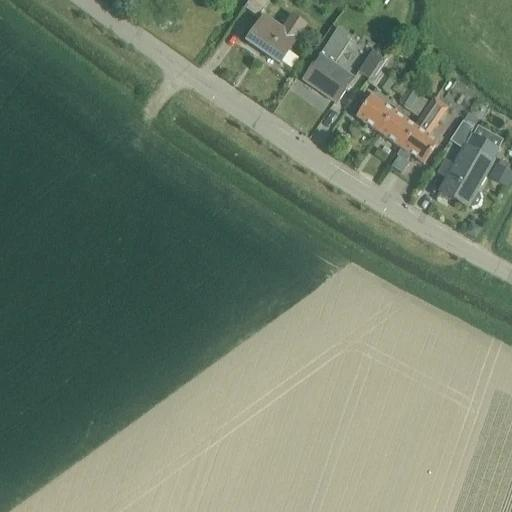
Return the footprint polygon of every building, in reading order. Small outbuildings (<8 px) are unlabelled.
[(257,20),(270,0),(250,0),(244,11),(257,20)] [(296,42),(305,28),(290,18),(281,32),(262,19),(245,44),(279,67),(296,42)] [(332,68),(350,41),(337,33),(326,49),(327,49),(319,59),(319,58),(302,83),(335,107),(353,82),(332,68)] [(357,75),(367,82),(381,62),(371,55),(357,75)] [(378,67),(365,85),(374,92),(387,73),(378,67)] [(385,96),(394,83),(385,76),(376,90),(385,96)] [(408,112),(417,99),(407,92),(398,105),(408,112)] [(355,120),(378,136),(392,116),(369,100),(355,120)] [(429,128),(439,114),(429,108),(420,121),(429,128)] [(392,116),(378,136),(400,151),(414,131),(392,116)] [(459,151),(472,132),(478,123),(467,116),(461,125),(449,144),(459,151)] [(414,131),(400,151),(422,167),(437,147),(414,131)] [(491,164),(490,163),(496,154),(472,139),(466,149),(465,149),(439,195),(465,210),(491,164)] [(397,159),(390,169),(400,176),(407,166),(404,164),(397,159)] [(492,174),(505,181),(509,173),(496,166),(492,174)] [(470,227),(465,236),(476,242),(481,233),(470,227)]
